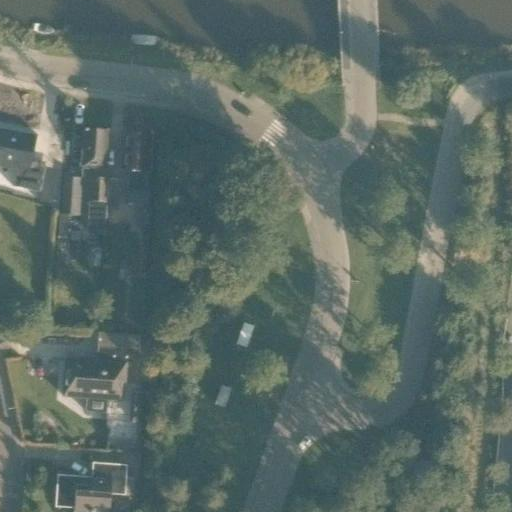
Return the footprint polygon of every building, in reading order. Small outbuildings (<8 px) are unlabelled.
[(37,134),(0,127),(0,164),(17,167),(13,186),(40,191),(45,164),(32,161),(37,134)] [(107,198),(109,169),(105,168),(108,130),(85,128),(83,150),(81,149),(80,166),(92,167),(88,232),(104,233),(107,198)] [(152,133),(125,131),(123,153),(120,153),(119,170),(128,170),(127,186),(126,202),(149,204),(150,187),(146,187),(147,172),(149,172),(152,133)] [(81,179),(63,177),(60,215),(59,215),(57,236),(67,237),(68,215),(79,216),(81,179)] [(119,179),(108,178),(107,198),(118,199),(119,179)] [(139,349),(98,346),(97,361),(65,359),(63,396),(123,400),(124,383),(136,383),(139,349)] [(137,421),(152,421),(152,391),(138,390),(137,421)] [(127,477),(126,476),(127,465),(99,463),(98,476),(94,476),(91,476),(87,476),(57,474),(55,506),(74,507),(73,511),(109,511),(110,493),(125,494),(126,494),(127,477)]
